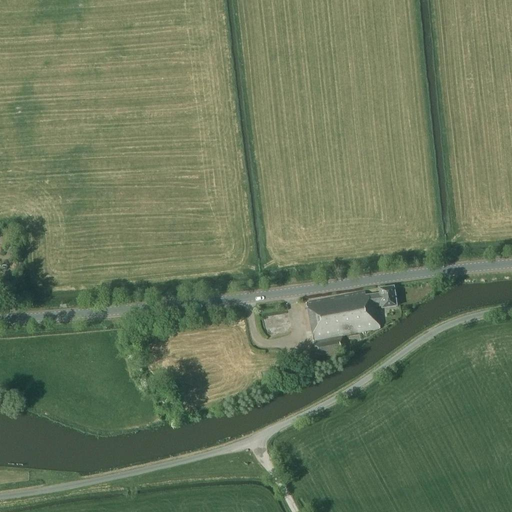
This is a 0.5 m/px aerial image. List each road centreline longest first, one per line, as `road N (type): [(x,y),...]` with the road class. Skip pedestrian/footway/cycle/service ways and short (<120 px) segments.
road 1 (unclassified): [(0,496),(147,470),(254,440),(354,388),(431,333),(511,309)]
road 2 (secondary): [(0,319),(511,264)]
